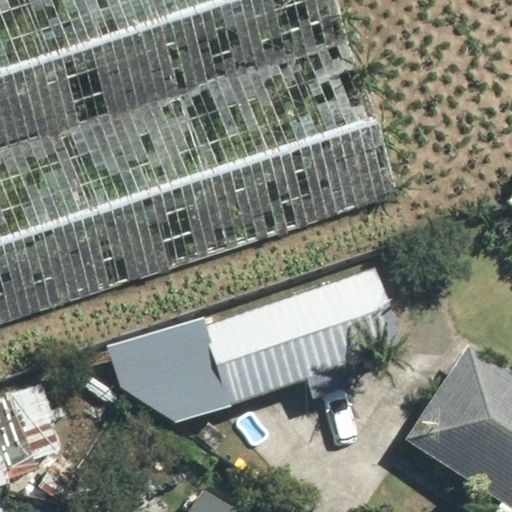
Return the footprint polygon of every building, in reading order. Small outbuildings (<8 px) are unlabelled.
[(319,0),(0,0),(0,320),(384,197),(319,0)] [(363,277),(188,339),(201,377),(215,417),(295,388),(303,411),(349,395),(342,374),(391,357),(363,277)] [(511,511),(511,394),(456,357),(393,451),(485,511),(511,511)] [(0,486),(11,483),(0,450),(0,486)] [(155,486),(133,472),(108,511),(110,511),(176,511),(193,485),(166,468),(155,486)] [(209,511),(190,500),(182,511),(209,511)]
